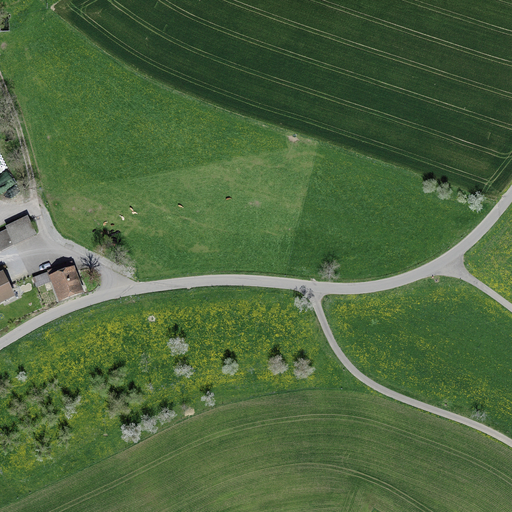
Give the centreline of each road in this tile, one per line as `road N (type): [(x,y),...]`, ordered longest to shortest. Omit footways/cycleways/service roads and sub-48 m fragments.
road 1 (unclassified): [(0,344),(65,307),(123,291),(221,279),(364,287),(443,259)]
road 2 (track): [(511,443),(353,370),(330,338),(312,286)]
road 3 (track): [(0,77),(38,220),(54,247)]
